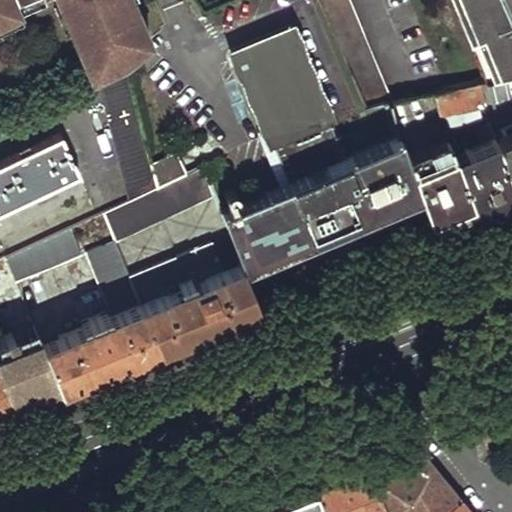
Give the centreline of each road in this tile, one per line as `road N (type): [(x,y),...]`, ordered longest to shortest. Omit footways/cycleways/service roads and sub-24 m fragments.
road 1 (primary): [(511,260),(0,474)]
road 2 (primary): [(86,490),(414,356)]
road 3 (residential): [(414,356),(439,417),(511,508)]
